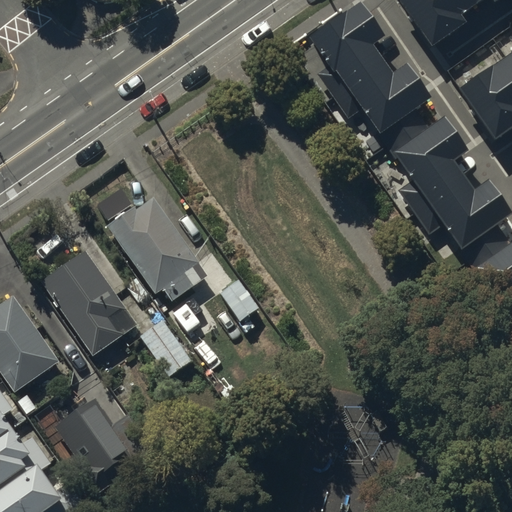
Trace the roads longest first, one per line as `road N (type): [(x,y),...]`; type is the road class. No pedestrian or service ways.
road 1 (residential): [(373,0),(507,194)]
road 2 (secondary): [(238,0),(89,104)]
road 3 (residential): [(89,104),(2,0)]
